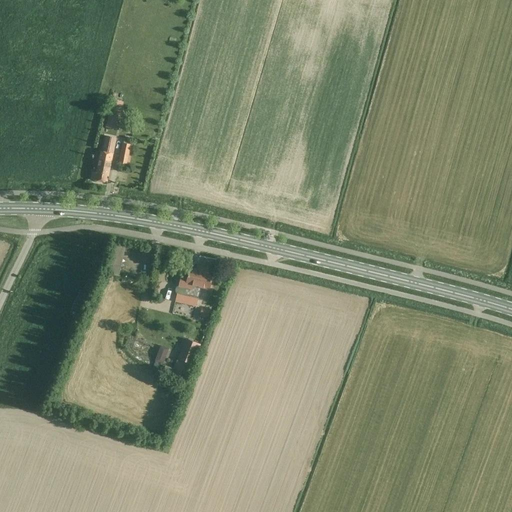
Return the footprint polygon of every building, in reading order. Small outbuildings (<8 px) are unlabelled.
[(111,111),(107,128),(118,130),(122,114),(111,111)] [(116,139),(106,136),(103,152),(101,152),(96,173),(92,172),(91,180),(94,181),(107,184),(116,139)] [(131,146),(123,144),(120,156),(128,158),(131,146)] [(176,295),(175,302),(196,307),(201,288),(209,290),(213,271),(205,268),(204,272),(190,269),(187,280),(180,278),(178,287),(177,287),(176,288),(175,290),(175,291),(175,293),(176,295)] [(199,317),(208,318),(209,311),(201,309),(199,317)] [(200,346),(186,340),(178,360),(174,370),(165,366),(161,376),(184,385),(192,366),(200,346)] [(160,345),(153,361),(162,364),(168,349),(160,345)]
